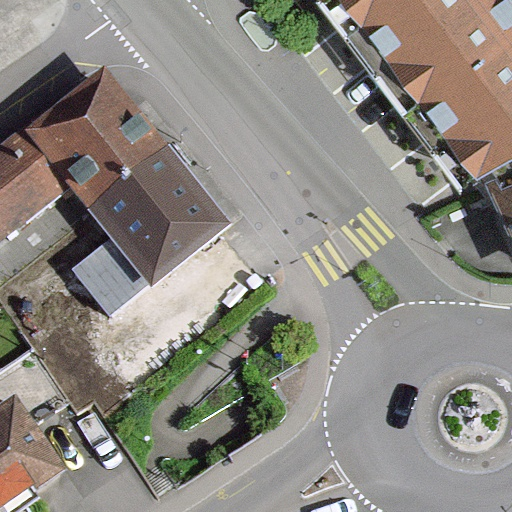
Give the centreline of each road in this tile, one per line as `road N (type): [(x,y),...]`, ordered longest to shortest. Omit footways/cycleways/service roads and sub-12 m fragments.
road 1 (tertiary): [(415,339),(136,1)]
road 2 (residential): [(136,1),(0,95)]
road 3 (primary): [(415,339),(396,357),(376,406),(384,458)]
